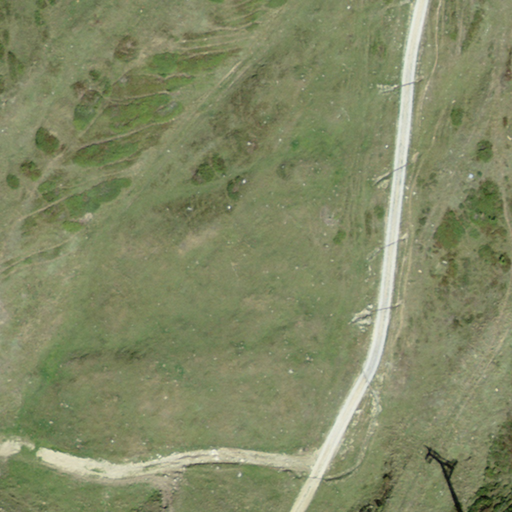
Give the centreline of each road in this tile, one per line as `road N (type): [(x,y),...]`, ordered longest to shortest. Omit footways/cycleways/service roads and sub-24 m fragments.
road 1 (track): [(322,464),(377,349),(421,0)]
road 2 (track): [(322,464),(202,452),(120,468),(0,456)]
